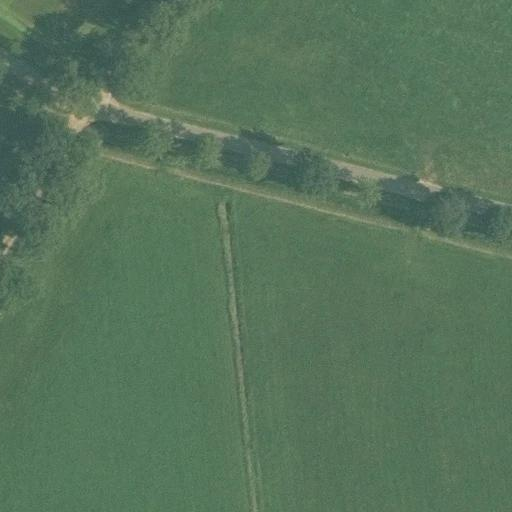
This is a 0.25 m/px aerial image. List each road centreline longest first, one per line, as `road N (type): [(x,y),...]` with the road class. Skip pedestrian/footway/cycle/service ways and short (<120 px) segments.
road 1 (unclassified): [(511,214),(89,109),(0,57)]
road 2 (track): [(153,0),(0,256)]
